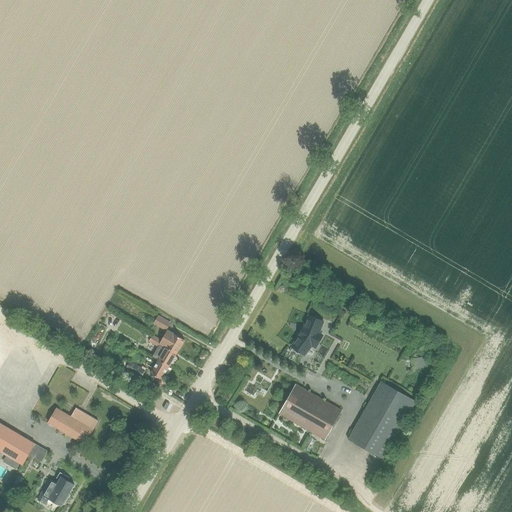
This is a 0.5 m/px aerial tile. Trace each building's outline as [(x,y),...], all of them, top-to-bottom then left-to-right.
[(158,315),(153,324),(166,331),(170,322),(158,315)] [(291,347),(298,351),(297,353),(299,354),(300,353),(303,356),(311,345),(316,348),(322,336),(318,333),(323,321),(309,315),(304,328),(302,328),(299,335),(300,335),(291,347)] [(183,340),(166,330),(160,341),(156,338),(153,344),(157,347),(159,344),(176,353),(183,340)] [(153,344),(156,338),(151,336),(148,342),(153,344)] [(169,366),(176,353),(159,344),(157,347),(158,347),(152,357),(157,360),(169,366)] [(413,358),(414,365),(423,364),(423,357),(413,358)] [(161,380),(169,366),(157,360),(150,373),(161,380)] [(146,370),(139,366),(130,361),(125,368),(141,378),(146,370)] [(77,371),(72,381),(90,391),(95,381),(77,371)] [(415,401),(380,380),(347,439),(382,459),(415,401)] [(279,414),(325,439),(341,410),(295,385),(279,414)] [(56,408),(47,423),(75,439),(76,438),(85,443),(97,422),(75,408),(70,417),(56,408)] [(274,424),(289,433),(292,428),(277,419),(274,424)] [(0,423),(0,451),(22,464),(34,444),(0,423)] [(42,453),(44,446),(34,443),(32,450),(42,453)] [(333,459),(345,471),(359,456),(352,450),(345,457),(340,452),(333,459)] [(51,480),(42,496),(62,507),(63,504),(65,505),(71,495),(69,494),(74,484),(68,481),(69,478),(60,473),(56,479),(60,481),(58,484),(51,480)]
